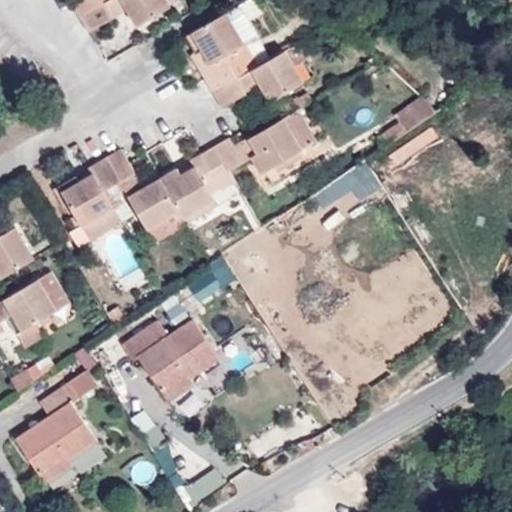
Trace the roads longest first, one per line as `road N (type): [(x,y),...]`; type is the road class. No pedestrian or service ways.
road 1 (unclassified): [(241,511),(480,378),(511,344)]
road 2 (residential): [(0,170),(77,127),(85,102),(56,49),(0,1)]
